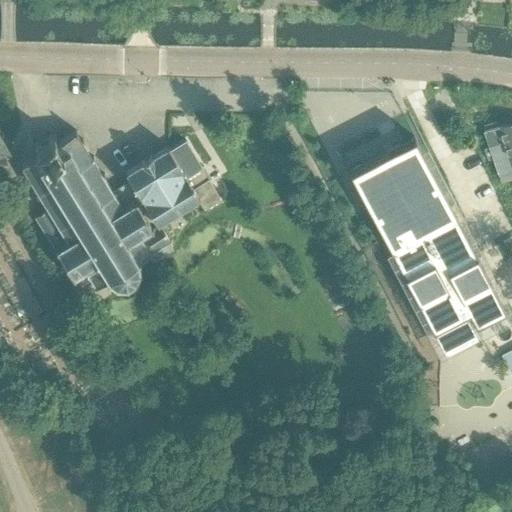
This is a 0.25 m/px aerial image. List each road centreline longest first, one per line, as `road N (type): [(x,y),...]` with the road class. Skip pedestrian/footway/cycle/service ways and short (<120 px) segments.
road 1 (residential): [(511,75),(413,65),(138,62)]
road 2 (residential): [(138,62),(0,57)]
